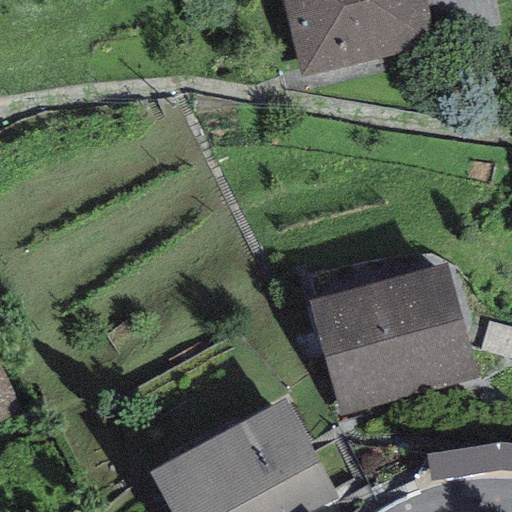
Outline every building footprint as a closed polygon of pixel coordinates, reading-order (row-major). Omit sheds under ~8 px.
[(425,0),(278,0),(301,79),(439,53),(425,0)] [(442,264),(315,296),(338,422),(435,379),(476,374),(442,264)] [(0,410),(15,404),(0,373),(0,410)] [(282,400),(148,479),(167,511),(292,511),(329,483),(282,400)] [(480,472),(511,472),(511,445),(481,445),(480,472)]
